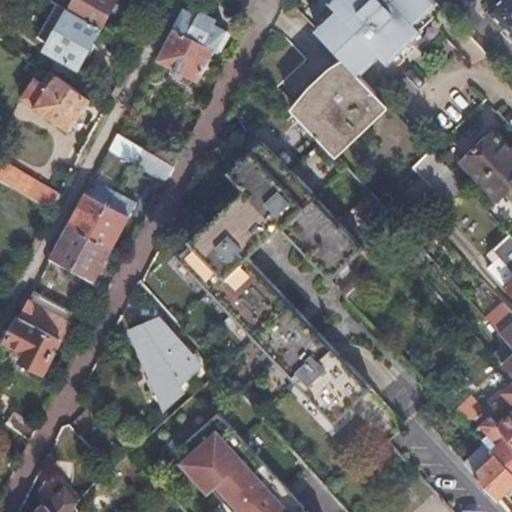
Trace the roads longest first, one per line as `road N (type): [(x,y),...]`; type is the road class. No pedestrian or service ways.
road 1 (residential): [(0,511),(266,3)]
road 2 (residential): [(175,0),(0,324)]
